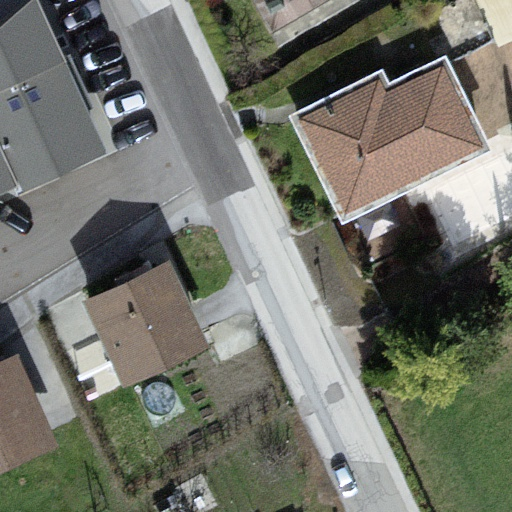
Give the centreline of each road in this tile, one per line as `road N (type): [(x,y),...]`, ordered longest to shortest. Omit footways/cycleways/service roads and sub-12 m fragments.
road 1 (unclassified): [(149,0),(384,511)]
road 2 (unknown): [(226,168),(0,306)]
